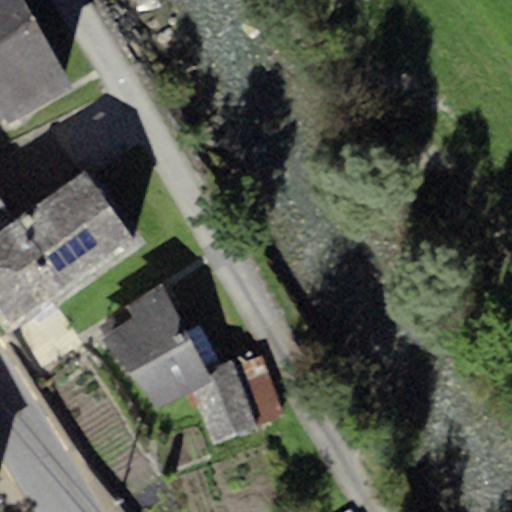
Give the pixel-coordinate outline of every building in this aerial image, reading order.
[(74,91),(22,0),(0,0),(0,107),(10,126),(74,91)] [(0,324),(7,335),(147,244),(99,172),(20,224),(0,236),(0,324)] [(0,236),(20,224),(0,194),(0,236)] [(167,287),(93,328),(158,410),(195,393),(212,385),(206,373),(167,287)] [(238,369),(259,428),(283,419),(262,360),(238,369)] [(235,361),(206,373),(212,385),(195,393),(216,447),(260,431),(259,428),(238,369),(235,361)]
